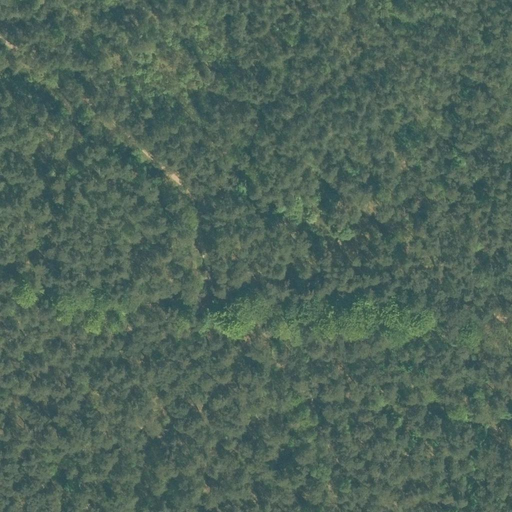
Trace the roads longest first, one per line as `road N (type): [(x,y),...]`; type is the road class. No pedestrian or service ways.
road 1 (track): [(0,38),(206,200)]
road 2 (track): [(212,300),(211,320),(159,356),(0,412)]
road 3 (track): [(108,511),(306,387)]
road 4 (track): [(206,200),(236,173),(292,55),(306,0)]
road 5 (track): [(212,300),(434,309)]
road 6 (track): [(0,288),(212,300)]
road 7 (track): [(306,387),(323,443),(425,511)]
road 8 (track): [(434,309),(364,344),(306,387)]
road 9 (track): [(398,0),(511,92)]
